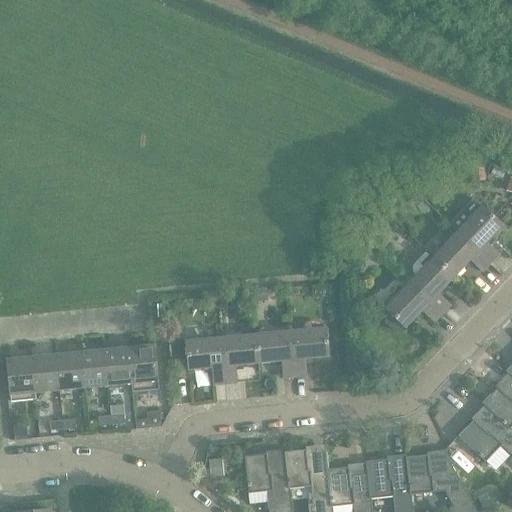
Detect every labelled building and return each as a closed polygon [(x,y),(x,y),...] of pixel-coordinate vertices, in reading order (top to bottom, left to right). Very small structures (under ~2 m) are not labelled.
[(483,168),(471,169),(472,181),(484,180),(483,168)] [(456,232),(490,264),(498,255),(486,243),(502,226),(481,206),(456,232)] [(432,257),(453,277),(469,260),(482,272),(490,264),(456,232),(432,257)] [(408,283),(442,315),(450,306),(437,294),(453,277),(432,257),(431,258),(425,253),(414,265),(413,267),(412,270),(413,272),(415,275),(408,283)] [(398,331),(403,326),(405,328),(421,311),(434,323),(442,315),(408,283),(384,308),(390,314),(386,319),(386,323),(394,331),(398,331)] [(266,288),(254,289),(255,301),(267,300),(266,288)] [(161,304),(153,305),(153,318),(162,317),(161,304)] [(290,331),(295,378),(305,377),(304,360),(328,357),(325,328),(290,331)] [(254,335),(257,364),(281,362),(282,379),(295,378),(290,331),(254,335)] [(220,338),(224,385),(236,384),(234,366),(257,364),(254,335),(220,338)] [(224,385),(220,338),(185,341),(188,371),(211,369),(213,386),(224,385)] [(128,348),(131,385),(132,392),(158,389),(157,382),(156,382),(153,346),(128,348)] [(131,385),(128,348),(104,351),(108,387),(131,385)] [(79,353),(83,389),(108,387),(104,351),(79,353)] [(83,389),(79,353),(55,355),(59,392),(83,389)] [(59,392),(55,355),(30,358),(34,399),(36,399),(35,394),(59,392)] [(6,360),(10,396),(10,402),(34,399),(30,358),(6,360)] [(506,427),(507,426),(511,420),(511,377),(505,371),(504,372),(511,378),(499,391),(496,388),(482,403),(506,427)] [(482,403),(481,404),(488,411),(476,424),(473,421),(458,436),(485,462),(501,446),(511,456),(511,431),(507,426),(506,427),(482,403)] [(135,420),(136,429),(161,427),(160,411),(147,412),(147,419),(135,420)] [(111,416),(111,424),(124,423),(123,415),(111,416)] [(111,424),(111,416),(99,418),(100,426),(111,424)] [(62,421),(62,429),(75,428),(74,420),(62,421)] [(62,429),(62,421),(50,422),(51,430),(62,429)] [(13,426),(14,434),(27,433),(26,425),(13,426)] [(288,489),(289,489),(311,487),(313,508),(308,509),(308,511),(332,511),(332,508),(331,508),(327,469),(326,452),(306,454),(306,450),(284,452),(284,457),(285,456),(288,489)] [(409,495),(410,495),(445,492),(455,510),(451,511),(476,511),(447,457),(446,450),(427,452),(427,455),(405,457),(405,461),(406,461),(409,495)] [(285,456),(284,457),(266,458),(266,454),(244,457),(248,494),(271,492),(272,502),(267,502),(268,511),(291,511),(289,489),(288,489),(285,456)] [(222,458),(208,460),(210,477),(224,476),(222,458)] [(411,511),(410,495),(409,495),(406,461),(405,461),(388,463),(388,460),(365,462),(366,470),(367,470),(370,499),(371,499),(393,497),(394,511),(411,511)] [(372,511),(371,499),(370,499),(367,470),(366,470),(348,471),(348,467),(327,469),(331,508),(332,508),(353,506),(353,511),(372,511)] [(493,492),(479,498),(485,511),(499,505),(493,492)]
